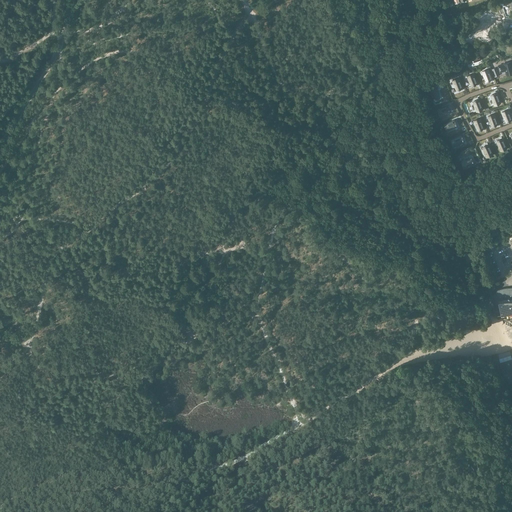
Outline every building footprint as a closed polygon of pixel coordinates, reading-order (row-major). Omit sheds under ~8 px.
[(439,5),(442,9),(447,5),(444,1),(439,5)] [(480,60),(480,58),(478,53),(466,58),(468,61),(473,59),(474,62),(480,60)] [(503,64),(498,65),(499,73),(505,71),(506,75),(511,73),(511,64),(511,61),(503,63),(503,64)] [(485,70),(482,72),(483,75),(486,81),(488,81),(489,81),(489,80),(491,79),(492,81),(487,69),(487,70),(485,71),(485,70)] [(470,75),(467,76),(468,79),(471,86),(473,85),(474,85),(476,84),(477,86),(478,86),(473,73),(472,73),(473,74),(470,75)] [(455,79),(452,80),(452,81),(453,81),(453,83),(457,90),(458,89),(458,90),(459,89),(462,88),(462,90),(463,90),(458,77),(458,78),(455,79)] [(430,89),(430,90),(434,102),(435,102),(434,100),(437,99),(438,99),(439,98),(437,91),(436,88),(433,89),(430,90),(430,89)] [(492,95),(491,95),(493,102),(494,105),(497,104),(500,103),(500,104),(496,91),(495,91),(496,93),(493,94),(492,94),(492,95)] [(475,101),(473,102),(475,109),(476,111),(476,112),(479,111),(479,110),(482,109),(482,110),(483,110),(478,97),(477,98),(478,100),(476,101),(476,100),(474,101),(475,101)] [(449,105),(437,110),(437,111),(438,110),(439,113),(440,116),(441,116),(440,116),(443,115),(450,111),(449,110),(449,109),(449,108),(448,109),(447,106),(449,105)] [(505,111),(502,112),(502,113),(502,112),(503,115),(506,122),(507,121),(507,122),(509,121),(508,121),(511,120),(511,122),(511,121),(507,109),(507,110),(505,111)] [(491,115),(488,116),(488,117),(489,120),(492,126),(493,126),(495,125),(494,125),(497,124),(498,126),(493,114),(491,115)] [(477,119),(474,121),(475,124),(478,130),(479,130),(481,130),(480,129),(483,128),(484,131),(484,130),(479,118),(479,119),(477,120),(477,119)] [(456,119),(444,125),(445,125),(446,128),(447,131),(447,130),(450,129),(456,126),(456,124),(456,123),(455,123),(454,121),(456,120),(456,119)] [(463,135),(451,141),(452,141),(453,143),(454,146),(457,145),(463,141),(463,140),(463,139),(462,139),(461,136),(463,135)] [(498,140),(497,141),(499,148),(501,151),(500,151),(501,151),(504,150),(506,148),(506,149),(507,149),(501,137),(502,139),(499,140),(498,140)] [(484,147),(483,147),(485,154),(487,157),(486,157),(487,157),(490,156),(492,155),(493,155),(487,143),(488,145),(485,146),(484,146),(484,147)] [(462,163),(463,166),(464,168),(464,169),(476,163),(474,164),(473,161),(472,160),(471,159),(465,161),(462,163)] [(491,295),(497,309),(499,308),(501,314),(505,314),(508,313),(511,312),(511,287),(510,287),(508,287),(506,288),(504,288),(501,288),(500,289),(498,289),(497,289),(497,290),(496,290),(496,291),(496,292),(496,293),(496,294),(494,295),(492,295),(492,296),(492,295),(491,295)] [(499,363),(503,374),(504,376),(510,383),(511,382),(511,359),(499,363)]
